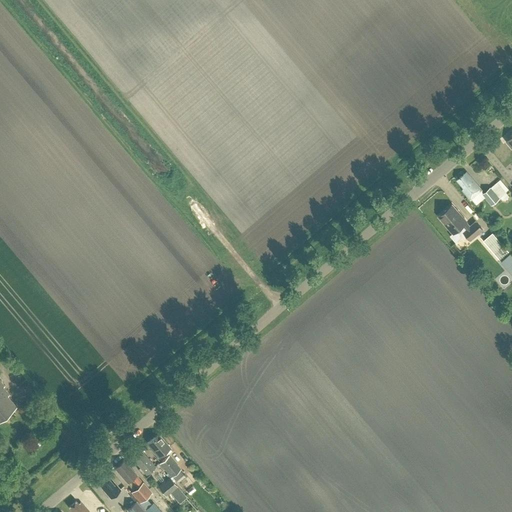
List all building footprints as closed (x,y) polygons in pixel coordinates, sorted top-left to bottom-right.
[(458,179),(465,188),(463,189),(471,199),(482,189),(469,174),(467,176),(465,173),(458,179)] [(500,179),(490,187),(499,198),(500,197),(502,199),(505,200),(509,196),(505,191),(508,189),(500,179)] [(482,193),(491,204),(499,198),(490,187),(482,193)] [(466,234),(471,240),(483,230),(476,221),(471,226),(467,222),(468,222),(453,204),(439,216),(454,233),(451,235),(457,242),(466,234)] [(484,241),(495,254),(504,246),(493,234),(484,241)] [(511,255),(510,253),(501,261),(511,273),(511,255)] [(0,417),(15,404),(7,394),(9,393),(3,386),(4,385),(0,379),(0,417)] [(146,443),(158,457),(169,447),(158,434),(146,443)] [(140,449),(131,456),(145,474),(155,466),(140,449)] [(168,454),(159,462),(170,476),(180,468),(168,454)] [(127,483),(130,481),(136,488),(131,493),(139,502),(140,501),(149,494),(150,492),(143,483),(142,483),(136,476),(137,475),(124,460),(114,468),(127,483)] [(97,482),(110,497),(119,489),(106,474),(97,482)] [(168,477),(156,487),(164,496),(168,493),(177,504),(185,497),(168,477)] [(75,500),(68,506),(73,511),(88,511),(80,502),(78,503),(75,500)] [(154,500),(145,507),(149,511),(162,511),(155,503),(156,502),(154,500)] [(145,511),(136,501),(126,510),(128,511),(145,511)]
